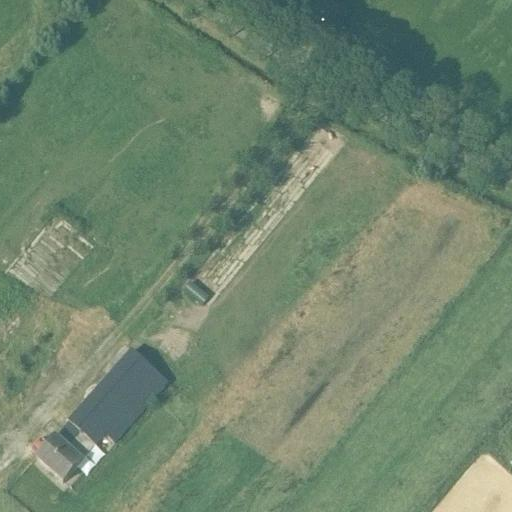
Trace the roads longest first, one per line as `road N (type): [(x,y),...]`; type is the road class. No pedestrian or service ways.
road 1 (track): [(0,475),(328,86)]
road 2 (unclassified): [(201,0),(328,86),(511,176)]
